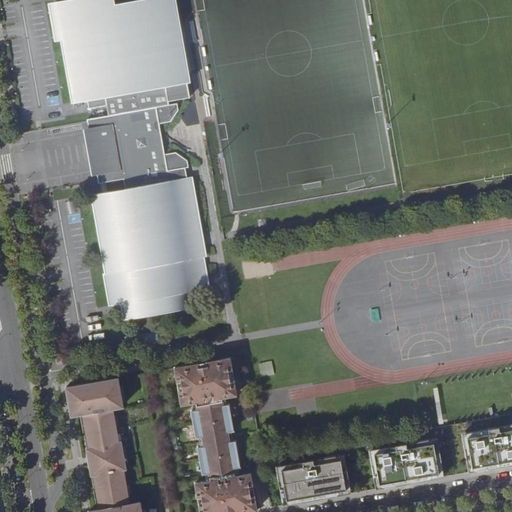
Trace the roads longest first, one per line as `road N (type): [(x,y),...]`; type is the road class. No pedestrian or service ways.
road 1 (residential): [(511,480),(332,511)]
road 2 (tertiary): [(45,511),(19,376)]
